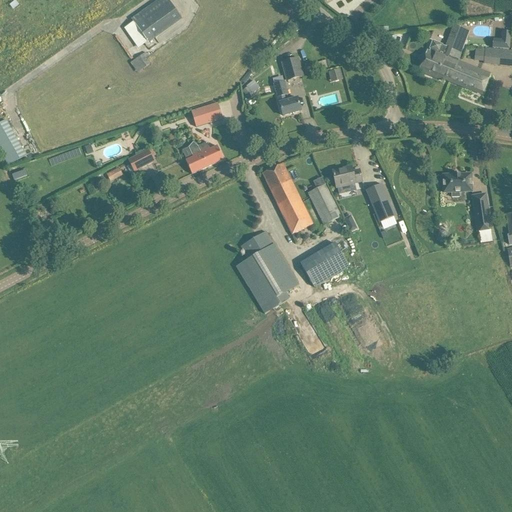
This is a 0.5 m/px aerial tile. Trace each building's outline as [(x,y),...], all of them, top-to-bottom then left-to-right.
[(133,21),(125,26),(139,47),(147,41),(180,18),(167,0),(159,0),(132,20),(133,21)] [(427,50),(420,70),(449,81),(482,94),(489,75),(459,62),(470,33),(454,26),(446,47),(433,42),(430,51),(427,50)] [(511,35),(503,34),(502,42),(494,41),(493,49),(509,51),(511,35)] [(493,49),(486,49),(485,60),(511,63),(511,51),(509,51),(493,49)] [(143,55),(133,62),(136,68),(140,65),(141,66),(153,58),(151,54),(146,58),(143,55)] [(298,59),(282,63),(287,81),(303,76),(298,59)] [(331,83),(343,80),(340,70),(328,73),(331,83)] [(259,88),(254,81),(247,86),(248,87),(243,91),(249,99),(254,96),(252,93),(259,88)] [(283,116),(301,111),(298,98),(287,101),(285,96),(288,95),(285,81),(274,84),(280,106),(283,116)] [(218,104),(192,113),(196,127),(223,119),(218,104)] [(0,122),(0,153),(5,166),(24,158),(7,119),(0,122)] [(217,146),(211,149),(207,142),(198,146),(194,142),(189,148),(193,157),(186,160),(188,166),(192,175),(208,167),(224,160),(220,151),(217,146)] [(91,145),(85,147),(88,154),(94,152),(91,145)] [(149,150),(128,160),(135,172),(155,162),(149,150)] [(262,174),(265,179),(287,224),(291,234),(292,233),(292,235),(313,225),(312,222),(287,173),(283,164),(262,174)] [(120,175),(116,166),(106,171),(107,174),(109,180),(120,175)] [(352,168),(333,172),(337,187),(362,182),(360,171),(359,171),(360,173),(353,174),(352,168)] [(12,174),(13,181),(27,177),(25,170),(12,174)] [(455,174),(454,174),(454,175),(443,176),(444,193),(452,192),(452,198),(460,197),(459,192),(472,192),(471,174),(460,175),(460,174),(459,174),(459,175),(455,175),(455,174)] [(325,185),(317,189),(308,193),(324,225),(341,217),(325,185)] [(381,185),(366,191),(380,223),(395,216),(381,185)] [(473,196),(474,208),(478,232),(491,230),(486,194),(473,196)] [(357,228),(351,215),(344,219),(350,232),(357,228)] [(283,295),(298,286),(266,232),(241,247),(249,260),(237,267),(265,314),(287,301),(283,295)] [(437,242),(445,243),(447,233),(439,232),(437,242)] [(301,265),(316,291),(350,270),(335,245),(301,265)]
